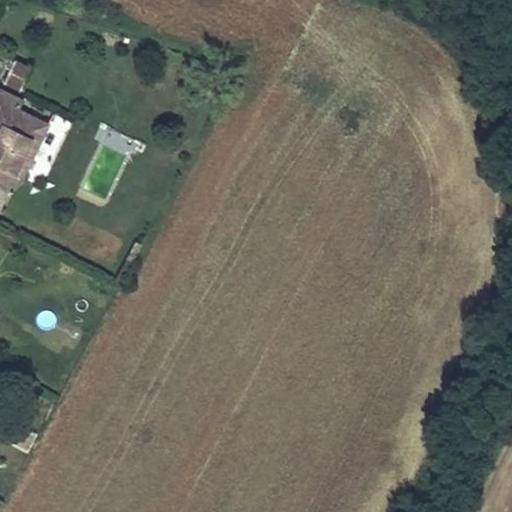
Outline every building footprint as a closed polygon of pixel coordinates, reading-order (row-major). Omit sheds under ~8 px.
[(13,58),(4,84),(23,90),(32,64),(13,58)] [(25,103),(0,90),(0,105),(9,110),(2,124),(0,123),(0,184),(7,170),(14,173),(23,154),(34,160),(41,144),(32,139),(41,122),(21,112),(25,103)] [(9,110),(0,105),(0,123),(2,124),(9,110)] [(32,139),(41,144),(50,127),(41,122),(32,139)] [(23,154),(14,173),(20,176),(24,178),(34,160),(23,154)] [(14,173),(7,170),(0,184),(0,189),(5,192),(10,195),(20,176),(14,173)] [(25,454),(34,436),(20,429),(11,446),(25,454)]
